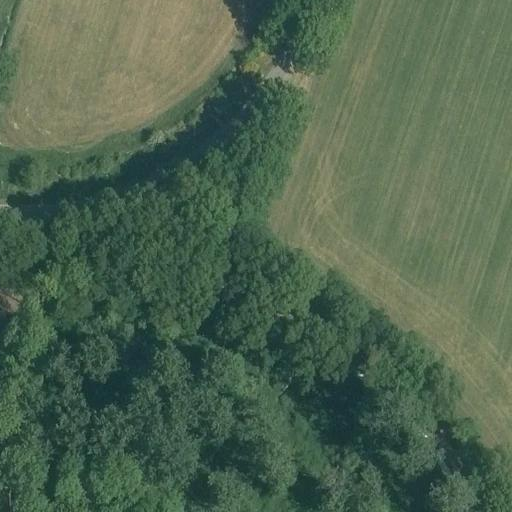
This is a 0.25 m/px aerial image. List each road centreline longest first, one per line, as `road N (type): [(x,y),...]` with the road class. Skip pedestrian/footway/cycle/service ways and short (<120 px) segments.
road 1 (unclassified): [(0,212),(111,200),(194,160),(263,94),(313,0)]
road 2 (track): [(243,291),(415,409),(475,511)]
